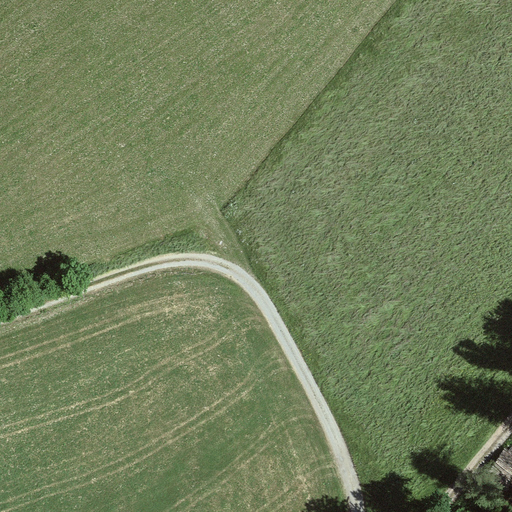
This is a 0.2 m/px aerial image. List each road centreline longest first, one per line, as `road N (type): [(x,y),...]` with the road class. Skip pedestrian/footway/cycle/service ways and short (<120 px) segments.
road 1 (track): [(369,511),(249,278),(186,257),(0,322)]
road 2 (track): [(511,420),(431,511)]
